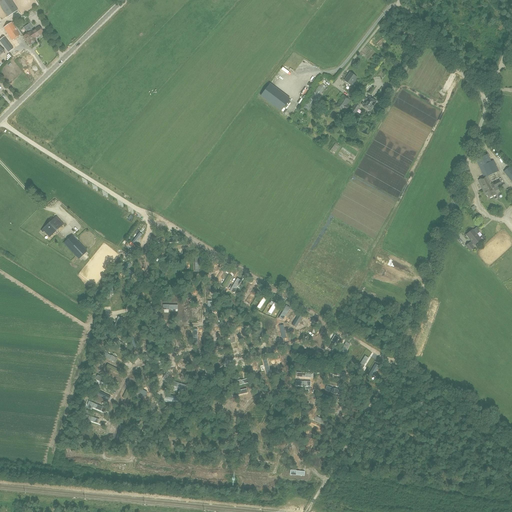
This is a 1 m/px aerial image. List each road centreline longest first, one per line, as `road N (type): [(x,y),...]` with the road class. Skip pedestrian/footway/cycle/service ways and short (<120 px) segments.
road 1 (tertiary): [(0,120),(123,0)]
road 2 (track): [(313,500),(395,363)]
road 3 (unclassified): [(438,242),(487,103)]
road 4 (unclassified): [(487,103),(398,0)]
road 5 (track): [(395,363),(438,242)]
